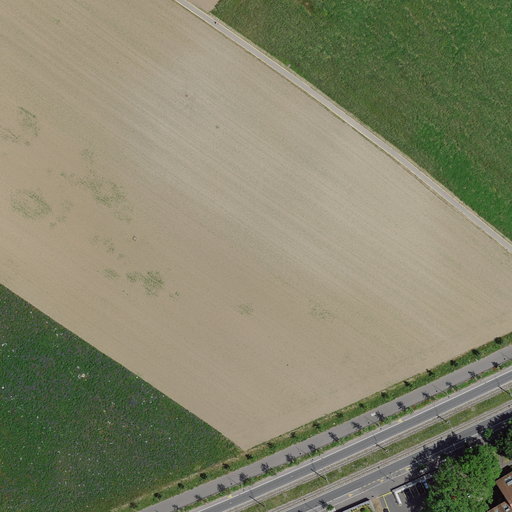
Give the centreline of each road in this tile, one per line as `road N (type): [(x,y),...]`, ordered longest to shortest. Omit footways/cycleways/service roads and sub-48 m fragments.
road 1 (secondary): [(511,374),(209,511)]
road 2 (secondary): [(298,511),(511,414)]
